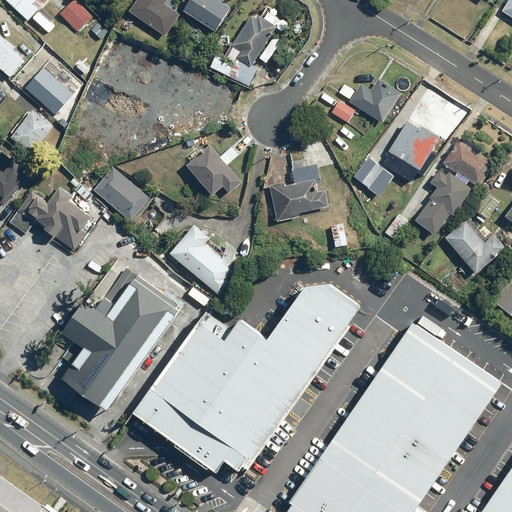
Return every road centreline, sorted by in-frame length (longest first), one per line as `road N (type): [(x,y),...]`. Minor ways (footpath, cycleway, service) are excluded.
road 1 (residential): [(511,103),(360,3)]
road 2 (unknown): [(392,312),(329,268),(313,266),(276,279),(252,310)]
road 3 (secondary): [(17,427),(90,458),(161,511)]
road 4 (residential): [(360,3),(270,126)]
road 5 (secondary): [(114,511),(17,427)]
